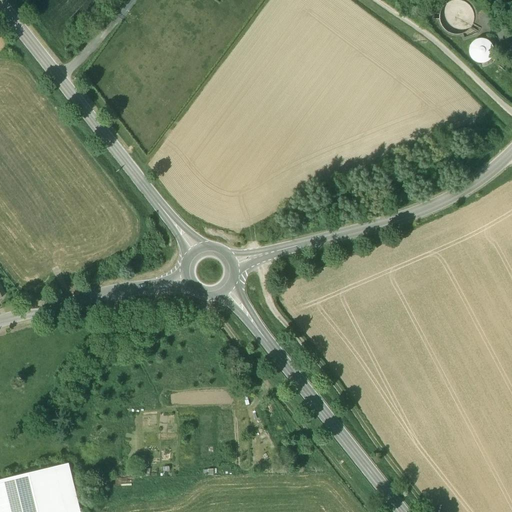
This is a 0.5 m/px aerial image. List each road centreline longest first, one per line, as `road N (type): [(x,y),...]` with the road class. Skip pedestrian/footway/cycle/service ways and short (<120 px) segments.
road 1 (track): [(368,511),(217,319),(186,303),(133,307),(108,292)]
road 2 (track): [(266,255),(271,306),(437,511)]
road 3 (secondary): [(195,251),(0,6)]
road 4 (tertiary): [(511,152),(424,210),(232,264)]
road 5 (secondary): [(398,511),(226,289)]
road 6 (tertiary): [(186,282),(92,295),(0,324)]
road 7 (track): [(372,0),(441,47),(511,111)]
